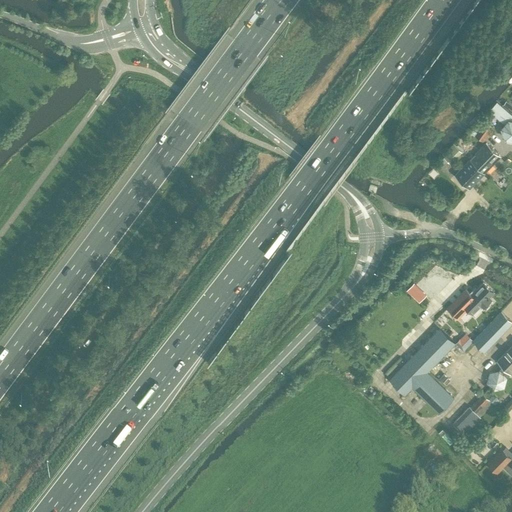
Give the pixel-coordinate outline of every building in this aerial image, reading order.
[(511,105),(506,100),(501,105),(510,113),(511,111),(511,105)] [(511,115),(503,108),(496,116),(504,123),(501,127),(505,138),(511,139),(511,115)] [(475,135),(484,141),(492,129),(484,123),(477,133),(475,135)] [(470,158),(484,173),(500,156),(486,142),(470,158)] [(451,164),(462,152),(455,145),(444,157),(451,164)] [(469,188),(484,173),(470,158),(455,174),(469,188)] [(466,288),(448,307),(458,317),(467,308),(472,313),(481,304),(484,307),(491,299),(489,296),(493,291),(483,282),(472,294),(466,288)] [(511,320),(501,311),(473,340),(484,351),(511,322),(511,320)] [(439,327),(430,336),(446,352),(455,342),(439,327)] [(430,336),(424,343),(440,358),(446,352),(430,336)] [(468,346),(460,338),(455,343),(463,351),(468,346)] [(350,342),(347,346),(350,349),(354,346),(357,342),(354,339),(350,342)] [(424,343),(415,352),(431,367),(440,358),(424,343)] [(511,344),(497,360),(502,366),(498,370),(489,372),(487,382),(494,389),(504,387),(506,377),(511,373),(511,372),(511,370),(511,344)] [(415,352),(402,365),(418,380),(427,371),(431,367),(415,352)] [(402,365),(389,378),(405,394),(412,387),(418,380),(402,365)] [(418,380),(412,387),(438,412),(454,397),(427,371),(418,380)] [(478,418),(493,403),(491,401),(483,393),(468,409),(468,408),(454,422),(464,432),(478,418)] [(493,403),(498,398),(493,394),(489,398),(491,401),(493,403)] [(486,462),(497,473),(511,458),(511,457),(501,447),(486,462)]
